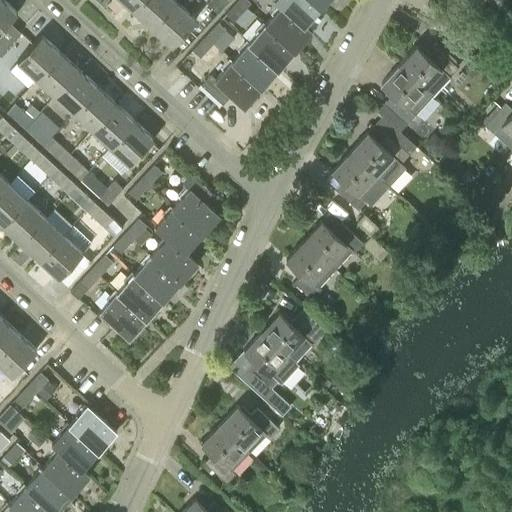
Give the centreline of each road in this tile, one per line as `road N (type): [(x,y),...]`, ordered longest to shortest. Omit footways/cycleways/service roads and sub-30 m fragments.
road 1 (residential): [(275,197),(55,0)]
road 2 (residential): [(169,424),(275,197)]
road 3 (residential): [(169,424),(0,266)]
road 4 (residential): [(275,197),(383,0)]
